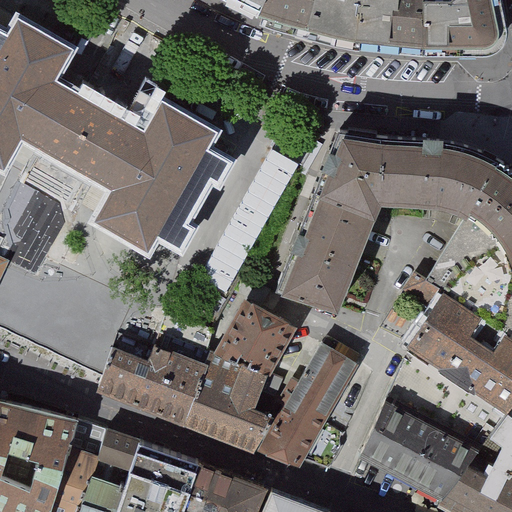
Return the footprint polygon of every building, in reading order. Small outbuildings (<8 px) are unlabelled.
[(211,0),(275,29),(282,0),(211,0)] [(282,0),(275,29),(346,49),(350,0),(282,0)] [(421,0),(350,0),(346,49),(423,56),(422,4),(421,0)] [(422,4),(423,56),(482,54),(493,51),(501,44),(505,30),(499,0),(451,0),(443,5),(422,4)] [(0,175),(7,180),(27,145),(115,195),(95,229),(155,263),(165,245),(190,259),(203,235),(196,231),(221,187),(228,191),(241,167),(217,153),(228,134),(168,100),(150,131),(60,81),(77,50),(21,18),(12,35),(0,27),(0,175)] [(467,211),(468,210),(498,160),(475,147),(453,140),(435,139),(416,138),(401,137),(394,136),(368,134),(340,130),(337,137),(326,168),(320,190),(376,212),(381,197),(436,200),(457,206),(467,211)] [(462,220),(426,277),(444,288),(443,289),(482,315),(506,331),(511,334),(511,171),(498,160),(468,210),(467,211),(462,220)] [(226,291),(274,191),(248,179),(199,278),(226,291)] [(376,212),(320,190),(295,251),(278,298),(338,310),(376,212)] [(0,281),(10,261),(0,256),(0,281)] [(467,340),(482,315),(443,289),(402,353),(503,420),(511,406),(511,334),(506,331),(489,354),(467,340)] [(245,303),(227,329),(205,368),(262,385),(268,373),(293,330),(266,315),(245,303)] [(180,416),(205,368),(227,329),(174,305),(151,362),(116,348),(106,369),(99,384),(180,416)] [(272,419),(255,445),(297,467),(360,357),(325,336),(272,419)] [(262,385),(205,368),(180,416),(255,445),(272,419),(251,410),(259,391),(277,398),(285,379),(268,373),(262,385)] [(79,419),(0,399),(0,449),(64,472),(71,448),(79,419)] [(398,481),(438,503),(467,464),(482,446),(386,400),(355,457),(398,481)] [(107,429),(79,419),(71,448),(98,457),(107,429)] [(511,511),(511,427),(503,420),(489,436),(502,446),(487,474),(467,464),(438,503),(434,507),(443,511),(511,511)] [(142,441),(107,429),(98,457),(94,473),(126,485),(142,441)] [(201,462),(142,441),(126,485),(185,508),(201,462)] [(98,457),(71,448),(64,472),(51,511),(80,511),(94,473),(98,457)] [(51,511),(64,472),(0,449),(0,504),(17,511),(51,511)] [(255,511),(267,487),(201,462),(185,508),(195,511),(255,511)] [(117,511),(126,485),(94,473),(80,511),(117,511)] [(183,511),(185,508),(126,485),(117,511),(183,511)] [(330,511),(274,489),(264,511),(330,511)]
